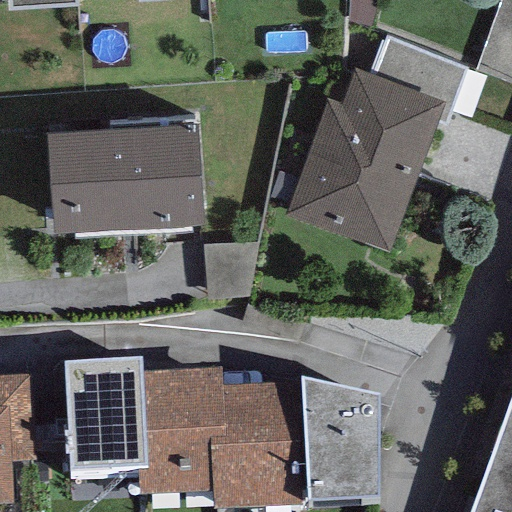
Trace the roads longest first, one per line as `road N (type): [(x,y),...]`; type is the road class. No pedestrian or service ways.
road 1 (residential): [(511,222),(407,511)]
road 2 (residential): [(0,300),(160,284)]
